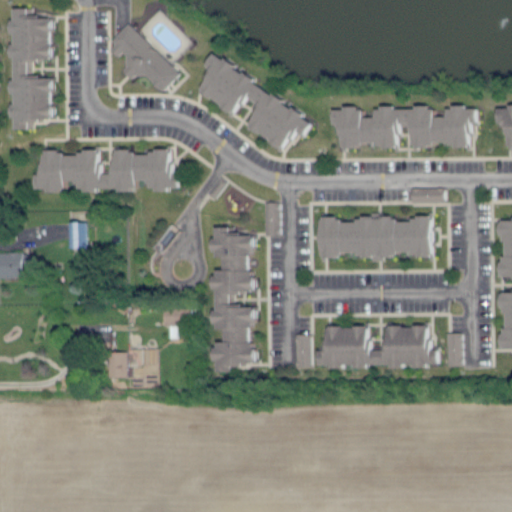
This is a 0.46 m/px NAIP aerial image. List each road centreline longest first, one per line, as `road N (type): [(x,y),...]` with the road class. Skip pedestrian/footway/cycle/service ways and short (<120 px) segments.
road 1 (residential): [(511,177),(282,184),(190,123),(107,116),(88,99),(82,0)]
road 2 (residential): [(474,289),(287,294)]
road 3 (residential): [(472,179),(475,365)]
road 4 (residential): [(287,184),(287,363)]
